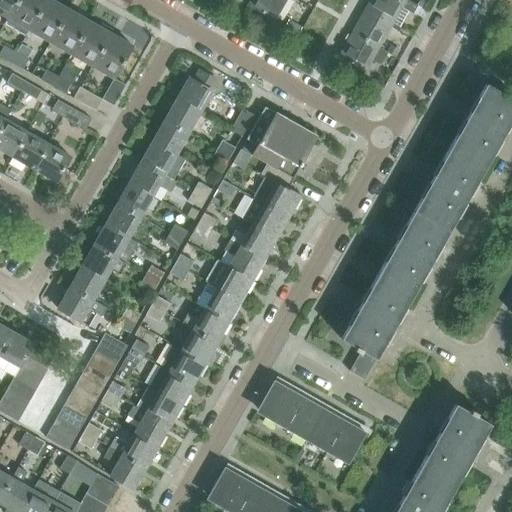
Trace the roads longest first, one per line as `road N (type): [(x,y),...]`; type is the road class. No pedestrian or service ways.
road 1 (residential): [(511,153),(421,321),(479,361)]
road 2 (residential): [(364,511),(405,440),(405,425),(274,348)]
road 3 (residential): [(389,140),(173,17)]
road 4 (residential): [(274,348),(389,140)]
road 5 (residential): [(58,223),(173,17)]
road 6 (residential): [(181,511),(274,348)]
road 7 (residential): [(389,140),(462,0)]
